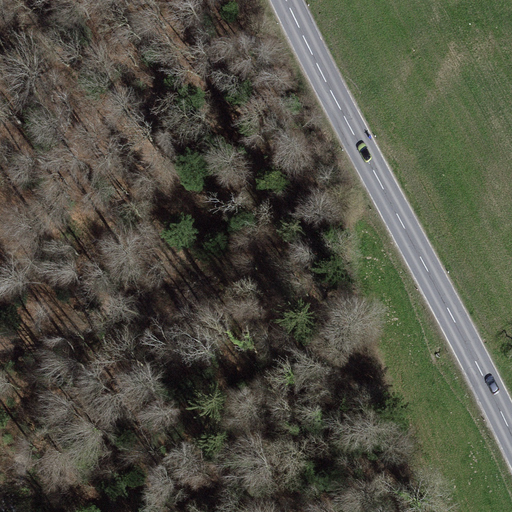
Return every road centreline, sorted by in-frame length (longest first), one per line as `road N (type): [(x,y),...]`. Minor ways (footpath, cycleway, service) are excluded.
road 1 (tertiary): [(511,438),(288,0)]
road 2 (track): [(449,511),(377,325),(366,271),(372,169)]
